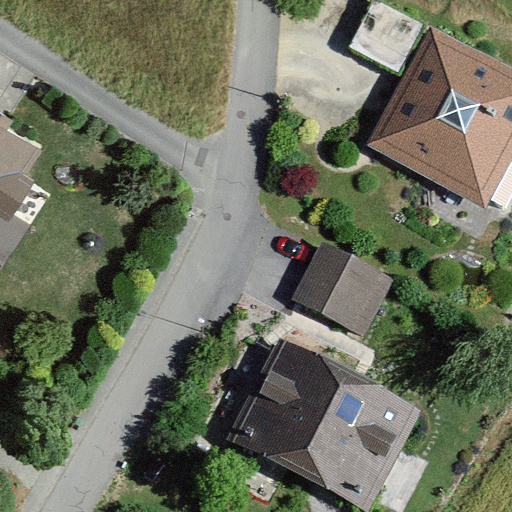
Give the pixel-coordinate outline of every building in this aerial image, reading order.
[(406,74),(431,28),(379,0),(354,47),(406,74)] [(511,79),(431,36),(364,162),(476,222),(511,155),(511,79)] [(26,144),(0,127),(0,258),(39,197),(6,176),(26,144)] [(324,251),(298,309),(358,335),(383,277),(324,251)] [(368,511),(413,435),(274,360),(221,447),(348,511),(368,511)]
